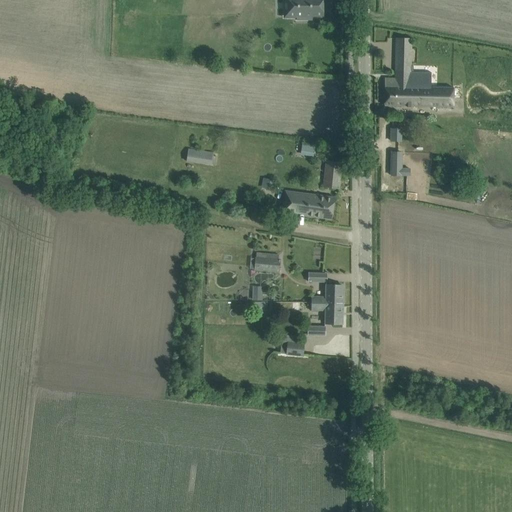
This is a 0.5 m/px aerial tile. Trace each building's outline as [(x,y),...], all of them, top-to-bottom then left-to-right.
[(283,0),(283,3),(284,3),(284,9),(283,9),(283,11),(284,18),(297,18),(297,20),(312,20),(312,17),(318,17),(324,17),(323,0),(283,0)] [(385,78),(384,106),(453,107),(453,87),(432,87),(433,72),(411,72),(412,38),(396,38),(395,78),(385,78)] [(413,130),(432,130),(432,126),(435,126),(435,121),(413,121),(413,130)] [(471,137),(472,130),(433,129),(433,140),(466,140),(466,137),(471,137)] [(315,145),(302,143),(301,155),(314,157),(315,145)] [(324,152),(321,143),(315,145),(318,154),(324,152)] [(454,144),(455,167),(475,166),(474,143),(454,144)] [(213,152),(188,149),(186,161),(211,165),(213,152)] [(391,152),(391,175),(408,175),(408,169),(398,169),(398,152),(391,152)] [(339,189),(342,162),(326,161),(323,187),(339,189)] [(511,191),(478,185),(476,194),(474,204),(483,206),(511,210),(511,191)] [(334,197),(324,196),(294,192),(284,191),(282,211),(291,212),(306,214),(306,216),(322,218),(332,219),(334,197)] [(255,270),(279,272),(280,259),(279,259),(279,254),(256,253),(255,270)] [(326,273),(308,273),(308,281),(326,281),(326,273)] [(252,285),(252,299),(260,299),(261,286),(252,285)] [(311,296),(311,302),(326,302),(326,301),(331,301),(331,305),(342,306),(343,286),(336,285),(326,285),(326,297),(311,296)] [(325,323),(332,323),(342,324),(342,306),(331,305),(331,301),(326,301),(326,302),(311,302),(311,310),(325,310),(325,323)] [(267,310),(267,302),(251,302),(251,310),(267,310)] [(308,326),(308,334),(325,335),(325,327),(308,326)] [(281,341),(280,352),(286,353),(286,354),(303,356),(304,342),(287,341),(281,341)]
